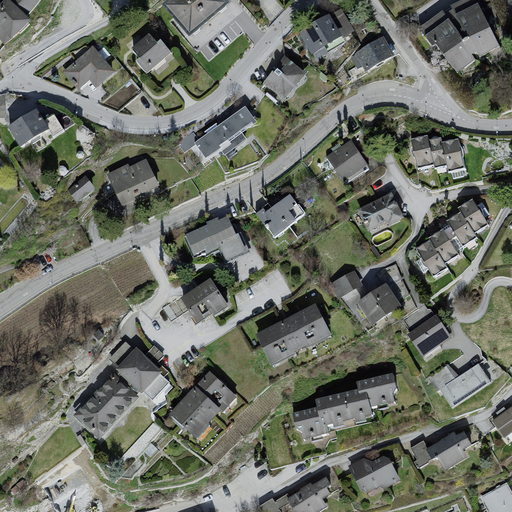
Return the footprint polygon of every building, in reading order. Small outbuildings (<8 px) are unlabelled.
[(0,39),(6,47),(14,42),(34,23),(29,18),(42,0),(12,0),(11,1),(0,11),(0,39)] [(225,0),(171,0),(163,8),(192,42),(232,7),(225,0)] [(444,11),(421,29),(462,74),(478,62),(476,56),(480,53),(485,56),(502,46),(476,0),(464,0),(452,6),(454,10),(447,14),(444,11)] [(346,14),(305,38),(318,60),(359,36),(346,14)] [(150,35),(131,52),(139,61),(137,65),(147,78),(174,55),(163,42),(159,46),(150,35)] [(385,41),(350,60),(352,64),(341,70),(350,86),(396,61),(385,41)] [(94,48),(64,74),(79,92),(91,82),(99,91),(117,75),(94,48)] [(286,60),(264,87),(286,105),(309,78),(286,60)] [(193,148),(206,167),(224,154),(227,157),(248,142),(245,137),(259,127),(247,110),(222,129),(218,124),(201,137),(204,141),(201,143),(195,134),(179,146),(185,154),(193,148)] [(39,112),(10,131),(22,150),(51,131),(39,112)] [(428,138),(412,141),(419,172),(435,169),(429,143),(428,138)] [(352,139),(325,157),(344,186),(372,169),(352,139)] [(442,140),(429,143),(435,169),(435,173),(448,170),(443,145),(442,140)] [(460,141),(443,145),(448,170),(450,177),(467,173),(460,141)] [(129,168),(110,177),(125,208),(161,191),(147,163),(131,171),(129,168)] [(87,177),(69,188),(78,203),(96,192),(87,177)] [(265,209),(257,215),(274,239),(308,216),(293,194),(267,212),(265,209)] [(392,194),(358,210),(370,232),(403,216),(392,194)] [(457,211),(460,216),(476,239),(492,228),(473,200),(457,211)] [(443,226),(445,230),(460,253),(479,242),(476,239),(460,216),(443,226)] [(229,217),(185,236),(194,258),(204,258),(218,252),(226,264),(250,252),(242,235),(238,237),(229,217)] [(429,240),(431,243),(447,269),(463,258),(460,253),(445,230),(429,240)] [(431,243),(418,252),(436,280),(449,272),(447,269),(431,243)] [(355,271),(332,283),(339,296),(362,284),(355,271)] [(212,281),(181,300),(198,326),(213,317),(216,319),(231,309),(212,281)] [(386,284),(357,303),(373,326),(401,307),(386,284)] [(315,305),(255,335),(271,367),(331,336),(315,305)] [(437,317),(409,336),(424,357),(452,339),(437,317)] [(119,369),(75,417),(102,440),(148,391),(156,398),(168,385),(161,379),(165,376),(155,367),(164,358),(154,349),(145,358),(126,341),(109,360),(119,369)] [(446,367),(431,377),(452,408),(492,381),(480,363),(454,379),(446,367)] [(211,375),(173,417),(202,443),(240,401),(211,375)] [(319,412),(294,417),(297,431),(305,433),(307,441),(332,436),(330,430),(375,420),(373,407),(396,401),(391,378),(358,386),(359,393),(317,403),(319,412)] [(511,406),(492,420),(504,438),(511,432),(511,406)] [(466,429),(430,450),(443,473),(471,457),(467,451),(475,446),(466,429)] [(424,440),(408,450),(419,470),(436,460),(430,450),(424,440)] [(366,458),(350,468),(368,500),(401,481),(388,458),(375,462),(366,458)] [(311,485),(286,501),(291,508),(294,511),(322,511),(330,507),(326,501),(337,493),(328,479),(313,488),(311,485)] [(24,481),(18,485),(23,490),(28,486),(24,481)] [(511,511),(511,491),(507,483),(481,497),(489,511),(511,511)] [(472,511),(465,494),(418,511),(472,511)] [(274,499),(259,508),(261,511),(284,511),(291,508),(286,501),(277,504),(274,499)]
